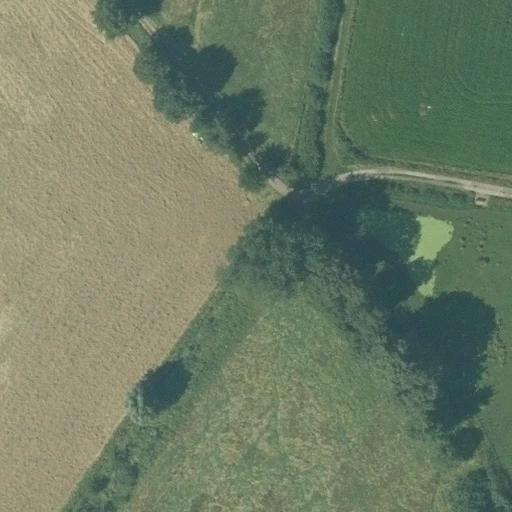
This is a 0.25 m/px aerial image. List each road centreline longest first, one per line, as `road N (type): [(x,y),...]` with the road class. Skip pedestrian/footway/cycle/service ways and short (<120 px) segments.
road 1 (track): [(119,0),(292,205)]
road 2 (track): [(511,193),(397,174),(333,183),(292,205)]
road 3 (track): [(343,0),(321,125),(333,183)]
